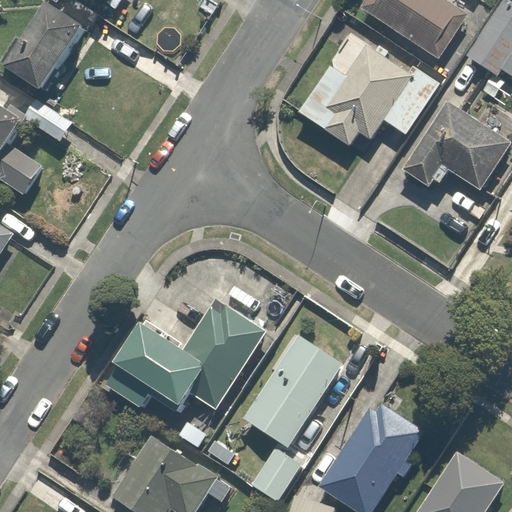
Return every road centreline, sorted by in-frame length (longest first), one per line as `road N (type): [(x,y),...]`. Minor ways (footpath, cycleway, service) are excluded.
road 1 (residential): [(511,367),(185,153)]
road 2 (residential): [(0,432),(185,153)]
road 3 (residential): [(185,153),(284,0)]
